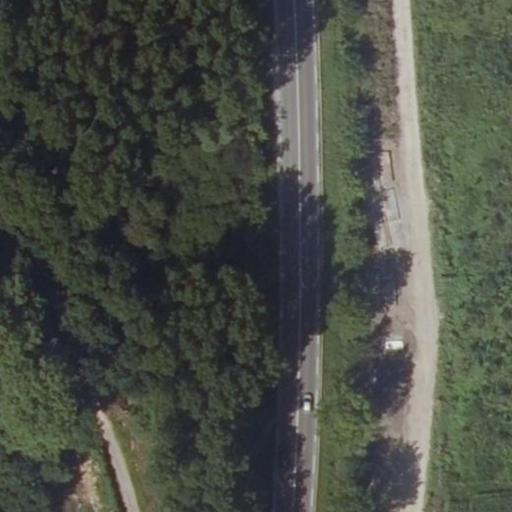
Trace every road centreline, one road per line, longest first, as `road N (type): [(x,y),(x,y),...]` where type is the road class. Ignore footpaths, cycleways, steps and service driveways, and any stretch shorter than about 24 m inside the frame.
road 1 (track): [(377,0),(399,214),(392,511)]
road 2 (secondary): [(293,0),(301,213),(294,511)]
